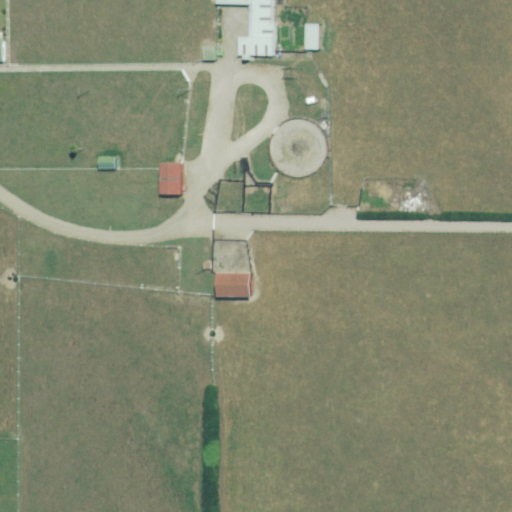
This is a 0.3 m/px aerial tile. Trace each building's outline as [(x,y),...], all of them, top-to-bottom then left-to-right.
[(276,27),(276,0),(222,0),(223,4),(254,5),(254,37),(244,37),(244,55),(279,56),(280,27),(276,27)] [(325,50),(326,25),(311,24),(310,49),(325,50)] [(3,32),(0,32),(0,61),(10,62),(10,42),(3,42),(3,32)] [(220,47),(210,47),(209,60),(220,60),(220,47)] [(122,158),(104,157),(104,169),(121,169),(122,158)] [(187,164),(167,163),(165,194),(185,195),(187,164)] [(259,274),(224,273),(223,296),(257,298),(259,274)]
